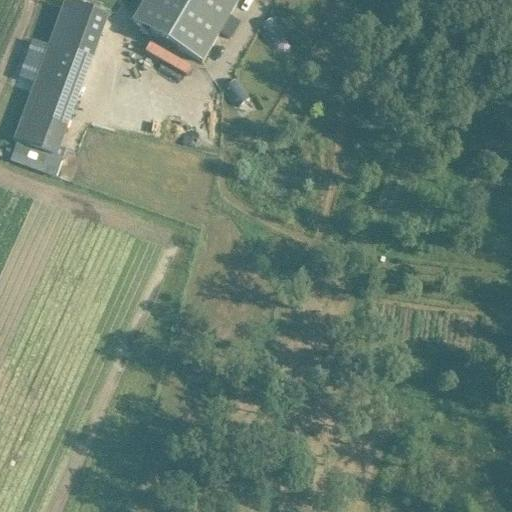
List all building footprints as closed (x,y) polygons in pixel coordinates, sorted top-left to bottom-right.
[(229,18),(239,0),(146,0),(133,24),(202,64),(220,34),(229,18)] [(90,64),(107,18),(65,3),(48,49),(90,64)] [(229,18),(220,34),(229,39),(239,23),(229,18)] [(272,20),(261,28),(273,47),(285,39),(272,20)] [(236,81),(225,89),(238,108),(249,100),(236,81)]
